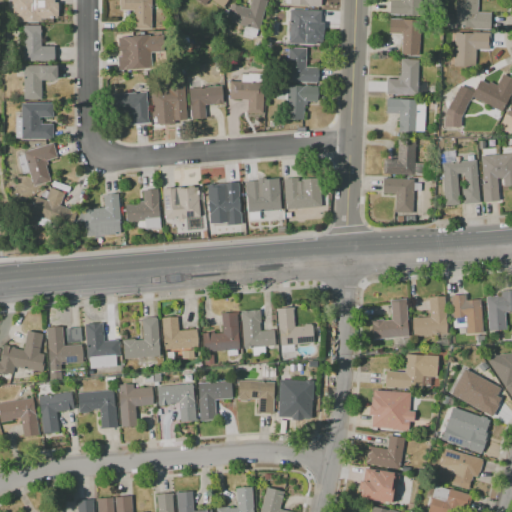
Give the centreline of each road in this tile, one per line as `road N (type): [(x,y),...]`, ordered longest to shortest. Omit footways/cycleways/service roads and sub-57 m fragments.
road 1 (tertiary): [(511,241),(2,281)]
road 2 (residential): [(93,0),(98,163),(349,141)]
road 3 (residential): [(330,461),(253,452),(52,468),(0,486)]
road 4 (residential): [(345,254),(339,398),(320,511)]
road 5 (residential): [(354,0),(345,254)]
